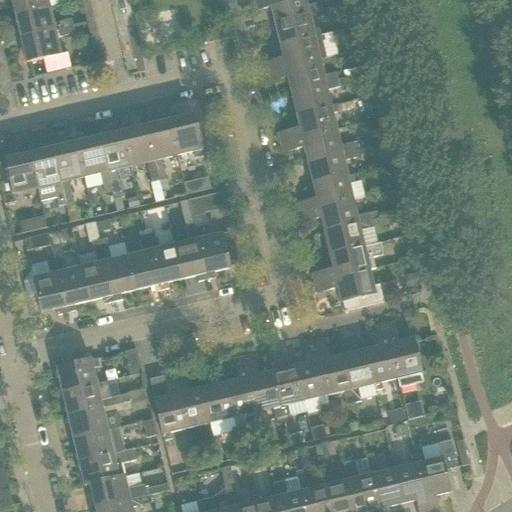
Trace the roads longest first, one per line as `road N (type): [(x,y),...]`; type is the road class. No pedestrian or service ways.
road 1 (residential): [(11,357),(285,293),(229,70),(0,123)]
road 2 (residential): [(47,511),(11,357)]
